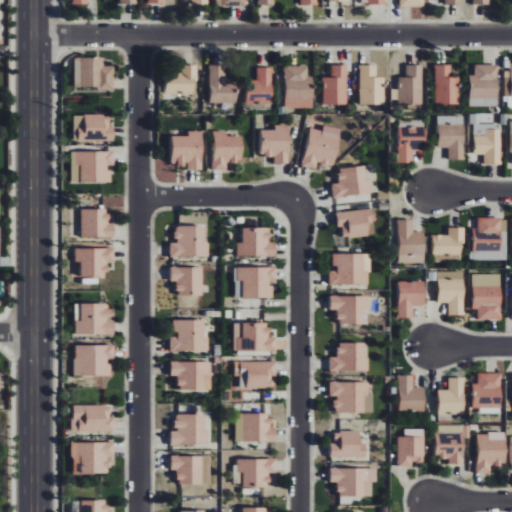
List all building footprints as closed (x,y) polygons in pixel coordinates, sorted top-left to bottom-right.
[(74,87),(99,87),(100,91),(114,91),(114,66),(104,66),(104,58),(74,58),(74,87)] [(347,64),(331,65),(332,77),(322,77),(322,105),(347,104),(347,64)] [(196,65),(182,65),(182,73),(167,73),(166,94),(178,95),(178,93),(195,94),(196,65)] [(225,65),(210,65),(209,103),(236,103),(236,83),(224,82),(225,65)] [(376,65),(360,65),(359,104),(383,104),(383,77),(376,77),(376,65)] [(397,77),(398,105),(422,104),(421,65),(405,65),(405,77),(397,77)] [(450,65),(433,65),(434,105),(457,104),(456,77),(450,77),(450,65)] [(467,106),(497,107),(497,65),(473,65),(473,75),(468,75),(467,106)] [(313,76),(308,76),(308,66),(285,66),(284,108),(312,109),(313,76)] [(246,104),(271,105),(272,68),(256,67),(256,80),(247,80),(246,104)] [(473,155),(484,154),(484,165),(501,164),(500,124),(489,125),(489,124),(475,125),(475,114),(468,115),(469,124),(472,124),(473,155)] [(74,115),(74,141),(114,141),(114,127),(110,127),(110,115),(74,115)] [(463,116),(436,116),(436,147),(447,147),(448,160),(464,160),(463,116)] [(288,164),(289,125),(274,125),(274,130),(261,130),(260,156),(274,156),(274,163),(288,164)] [(342,129),(323,125),(322,131),(311,128),(302,166),(315,169),(317,163),(333,167),(342,129)] [(396,162),(412,163),(412,150),(423,150),(424,128),(397,127),(396,162)] [(203,131),(189,131),(189,136),(172,135),(171,164),(187,164),(187,170),(202,170),(203,131)] [(242,136),(227,136),(227,131),(213,131),(213,170),(227,170),(227,162),(242,162),(242,136)] [(70,152),(71,182),(110,181),(110,165),(114,165),(114,151),(70,152)] [(332,184),(333,198),(378,192),(374,164),(338,169),(340,183),(332,184)] [(82,238),(114,237),(114,223),(108,223),(108,209),(81,209),(82,238)] [(368,236),(368,223),(373,223),(372,210),(337,211),(338,228),(343,228),(343,237),(368,236)] [(423,264),(423,232),(413,232),(413,220),(398,219),(397,263),(423,264)] [(170,243),(170,257),(207,257),(207,226),(176,225),(176,243),(170,243)] [(237,256),(276,256),(276,242),(269,242),(269,228),(243,227),(243,242),(237,242),(237,256)] [(462,228),(447,228),(446,235),(431,235),(431,255),(462,255),(462,228)] [(75,248),(75,262),(81,262),(81,278),(107,277),(106,262),(114,262),(114,248),(75,248)] [(369,284),(369,254),(335,254),(335,271),(330,271),(330,284),(369,284)] [(178,295),(203,294),(202,267),(171,267),(171,281),(177,281),(178,295)] [(237,281),(242,281),(243,298),(273,298),(272,281),(276,281),(276,267),(237,267),(237,281)] [(463,271),(437,272),(438,303),(448,303),(448,315),(464,315),(463,271)] [(500,274),(471,275),(472,309),(477,309),(477,320),(501,319),(500,274)] [(413,318),(413,306),(425,305),(425,281),(398,282),(399,318),(413,318)] [(365,324),(364,310),(369,310),(368,295),(331,296),(331,309),(338,309),(339,324),(365,324)] [(171,351),(209,350),(209,338),(205,338),(204,319),(174,320),(174,335),(170,335),(171,351)] [(269,322),(234,323),(235,352),(277,351),(277,337),(269,337),(269,322)] [(330,357),(330,371),(368,371),(368,343),(338,343),(338,357),(330,357)] [(74,376),(112,376),(111,361),(114,361),(114,345),(74,345),(74,376)] [(240,376),(240,388),(273,389),(273,376),(277,376),(277,362),(235,361),(235,376),(240,376)] [(211,389),(211,362),(171,362),(171,375),(179,375),(179,390),(211,389)] [(472,407),(479,408),(479,413),(501,413),(501,373),(477,373),(477,384),(472,384),(472,407)] [(424,412),(424,388),(413,387),(413,375),(399,375),(398,412),(424,412)] [(438,414),(464,414),(463,378),(448,378),(448,390),(437,390),(438,414)] [(334,412),(373,413),(373,396),(368,396),(368,382),(329,382),(329,396),(335,396),(334,412)] [(114,417),(111,416),(111,406),(72,405),(72,432),(114,432),(114,417)] [(276,442),(277,428),(270,428),(270,414),(236,413),(236,441),(276,442)] [(209,445),(209,432),(205,432),(205,414),(176,414),(176,431),(171,431),(171,445),(209,445)] [(397,466),(411,466),(411,463),(423,463),(422,429),(402,429),(403,436),(396,437),(397,466)] [(366,457),(366,444),(360,444),(360,431),(334,432),(334,443),(330,443),(330,457),(366,457)] [(447,464),(462,465),(463,434),(434,433),(433,458),(447,458),(447,464)] [(491,465),(506,466),(506,433),(477,433),(476,473),(490,473),(491,465)] [(72,443),(73,475),(109,474),(108,457),(115,456),(115,442),(72,443)] [(178,484),(209,485),(209,456),(171,456),(171,470),(178,470),(178,484)] [(277,458),(234,459),(234,483),(242,483),(243,488),(269,488),(269,473),(277,472),(277,458)] [(372,496),(372,482),(376,482),(376,468),(330,468),(331,482),(338,482),(338,496),(372,496)] [(106,511),(107,501),(72,501),(71,511),(106,511)]
